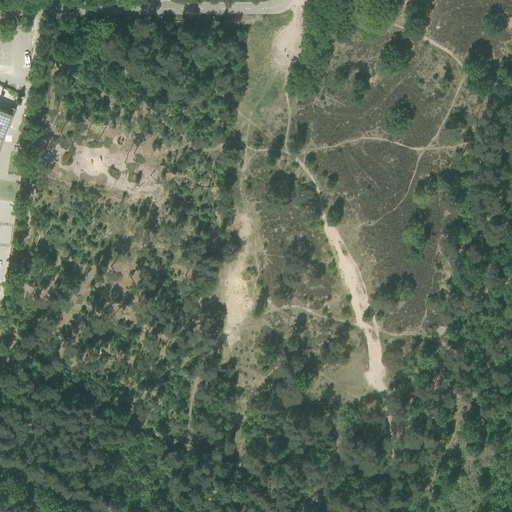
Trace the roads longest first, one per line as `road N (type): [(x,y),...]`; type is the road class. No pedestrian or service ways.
road 1 (track): [(511,379),(425,330),(250,297),(248,220),(237,181),(246,144)]
road 2 (track): [(394,511),(370,323),(303,165),(284,148)]
road 3 (track): [(252,121),(280,71),(296,16),(288,0)]
road 4 (residential): [(159,9),(268,9),(287,0)]
road 5 (track): [(114,511),(0,458)]
